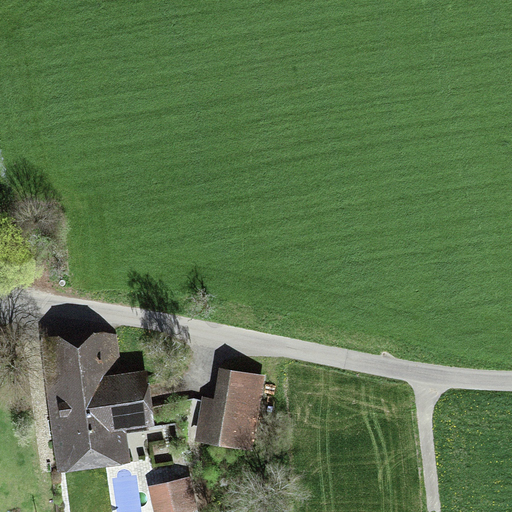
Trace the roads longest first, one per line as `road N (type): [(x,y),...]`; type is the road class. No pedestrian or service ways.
road 1 (unclassified): [(0,299),(425,374),(511,381)]
road 2 (track): [(433,511),(425,374)]
